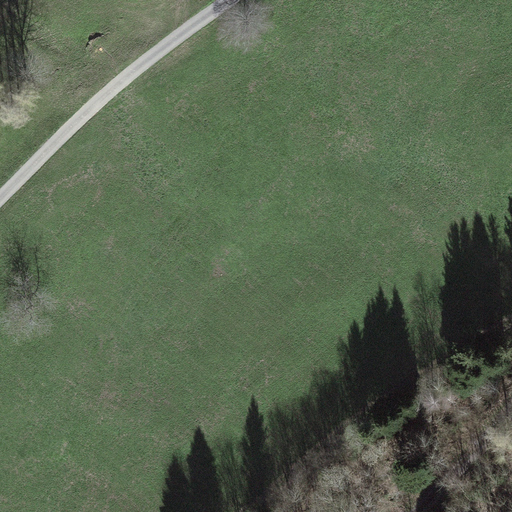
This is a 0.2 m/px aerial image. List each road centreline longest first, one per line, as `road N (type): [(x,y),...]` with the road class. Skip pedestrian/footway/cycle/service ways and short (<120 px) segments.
road 1 (unclassified): [(0,198),(104,94),(225,0)]
road 2 (track): [(511,387),(403,511)]
